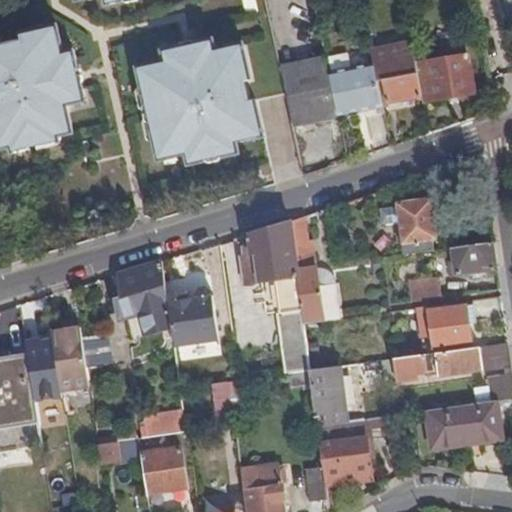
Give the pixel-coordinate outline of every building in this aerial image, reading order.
[(255,0),(242,0),(245,14),(258,11),(255,0)] [(58,24),(49,26),(56,54),(60,52),(58,45),(62,42),(58,24)] [(56,54),(49,26),(20,32),(22,40),(3,44),(1,36),(0,36),(0,147),(10,145),(25,142),(24,135),(43,131),(45,138),(59,135),(73,131),(66,104),(85,100),(81,83),(54,89),(50,73),(78,67),(74,49),(60,52),(56,54)] [(252,80),(245,51),(218,57),(216,50),(213,38),(195,43),(202,69),(185,72),(179,46),(162,50),(165,63),(166,69),(137,76),(140,89),(144,103),(151,102),(155,123),(148,124),(151,139),(155,153),(182,147),(184,153),(186,166),(204,161),(203,151),(217,148),(220,157),(238,153),(236,142),(234,136),(262,130),(256,100),(248,101),(244,81),(252,80)] [(202,69),(195,43),(192,40),(181,42),(179,46),(185,72),(202,69)] [(218,57),(245,51),(243,42),(226,46),(223,49),(216,50),(218,57)] [(373,64),(382,104),(423,97),(417,64),(413,46),(372,54),(373,64)] [(423,97),(424,103),(475,93),(468,55),(417,64),(423,97)] [(280,67),(293,126),(339,116),(329,73),(326,58),(280,67)] [(166,69),(165,63),(158,65),(153,63),(135,67),(137,76),(166,69)] [(329,73),(339,116),(382,106),(382,104),(373,64),(329,73)] [(81,69),(78,67),(50,73),(54,89),(81,83),(84,80),(81,69)] [(144,103),(140,89),(136,90),(135,94),(138,109),(142,111),(144,118),(141,123),(144,138),(148,139),(151,139),(148,124),(155,123),(151,102),(144,103)] [(264,138),(262,130),(234,136),(236,142),(243,140),(246,143),(264,138)] [(58,142),(59,135),(45,138),(43,131),(24,135),(25,142),(10,145),(11,149),(16,152),(30,149),(31,144),(39,142),(43,146),(58,142)] [(176,155),(184,153),(182,147),(155,153),(156,162),(175,157),(176,155)] [(219,161),(220,157),(217,148),(203,151),(204,161),(207,163),(219,161)] [(16,189),(7,191),(10,204),(18,202),(16,189)] [(399,203),(406,254),(420,251),(434,249),(433,238),(438,238),(432,198),(399,203)] [(99,203),(85,206),(86,215),(100,212),(99,203)] [(305,217),(290,221),(296,270),(312,268),(305,217)] [(290,221),(248,234),(250,245),(251,253),(243,254),(240,257),(244,282),(248,283),(275,280),(280,312),(276,313),(284,374),(288,373),(310,370),(304,324),(296,270),(290,221)] [(497,268),(493,241),(453,247),(458,274),(497,268)] [(251,253),(250,245),(242,246),(243,254),(251,253)] [(420,251),(406,254),(407,263),(421,261),(420,251)] [(162,261),(119,274),(123,298),(116,300),(118,316),(124,315),(129,314),(140,311),(147,333),(171,328),(167,292),(162,261)] [(312,268),(296,270),(304,324),(315,323),(325,321),(317,267),(312,268)] [(409,283),(412,302),(442,298),(439,278),(409,283)] [(167,292),(171,328),(174,346),(219,340),(212,292),(206,288),(200,289),(195,295),(196,297),(196,300),(187,301),(187,298),(185,289),(167,292)] [(467,306),(469,324),(476,323),(473,304),(467,306)] [(429,306),(417,308),(421,334),(432,332),(435,347),(472,342),(469,324),(467,306),(430,310),(429,306)] [(52,332),(49,317),(35,320),(39,350),(54,349),(52,332)] [(304,324),(310,370),(321,368),(315,323),(304,324)] [(52,332),(54,349),(61,391),(75,389),(89,387),(86,364),(83,343),(81,327),(52,332)] [(108,339),(83,343),(86,364),(110,361),(108,339)] [(400,357),(395,358),(398,380),(420,377),(420,371),(429,370),(429,365),(438,364),(440,374),(485,368),(489,369),(511,366),(508,342),(400,357)] [(0,451),(42,444),(27,355),(0,359),(0,451)] [(310,370),(312,386),(317,425),(347,421),(339,365),(321,368),(310,370)] [(288,373),(289,385),(290,389),(312,386),(310,370),(288,373)] [(511,397),(511,372),(489,376),(492,400),(496,400),(511,397)] [(284,374),(240,380),(242,391),(289,385),(288,373),(284,374)] [(242,391),(240,380),(228,382),(230,393),(242,391)] [(228,382),(212,384),(216,413),(232,411),(230,393),(228,382)] [(496,400),(492,400),(426,410),(432,448),(470,442),(469,436),(501,432),(496,400)] [(187,431),(184,412),(144,419),(147,438),(179,433),(187,431)] [(347,421),(317,425),(319,438),(351,433),(349,421),(347,421)] [(187,438),(187,431),(179,433),(181,440),(187,438)] [(469,436),(470,442),(502,438),(501,432),(469,436)] [(365,437),(320,444),(323,467),(326,485),(372,479),(365,437)] [(109,444),(98,446),(101,465),(112,463),(109,444)] [(181,448),(142,454),(148,493),(187,487),(181,448)] [(240,470),(246,511),(285,511),(279,466),(240,470)] [(312,500),(327,498),(326,485),(323,467),(307,469),(312,500)]
